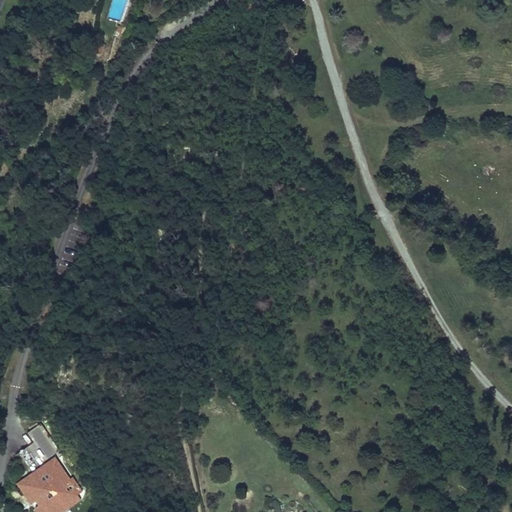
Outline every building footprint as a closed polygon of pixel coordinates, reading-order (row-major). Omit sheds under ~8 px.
[(242,0),(241,8),(248,12),(251,7),(242,0)] [(84,63),(91,66),(97,47),(90,45),(84,63)] [(55,468),(40,446),(22,457),(37,480),(27,486),(34,497),(31,499),(36,507),(40,505),(43,509),(38,511),(73,511),(84,505),(82,501),(86,499),(76,485),(74,486),(73,487),(71,484),(66,483),(68,476),(64,475),(58,466),(55,468)] [(60,464),(58,466),(64,475),(68,476),(60,464)] [(78,484),(76,485),(86,499),(87,498),(78,484)]
